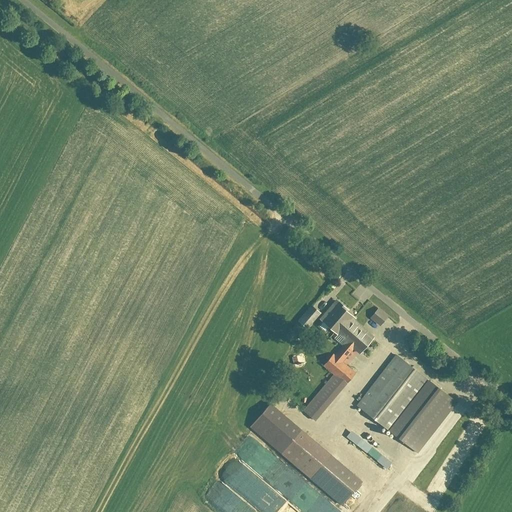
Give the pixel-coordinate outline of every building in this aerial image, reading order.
[(346,344),(337,356),(335,355),(323,369),(347,388),(359,373),(345,362),(353,352),(366,363),(385,340),(336,300),(318,321),(346,344)] [(377,312),(372,318),(381,326),(386,320),(377,312)] [(397,357),(357,408),(418,455),(457,404),(397,357)] [(270,393),(261,411),(274,418),(284,400),(270,393)] [(279,438),(291,448),(284,456),(345,508),(365,484),(305,432),(297,441),(285,430),(279,438)]
